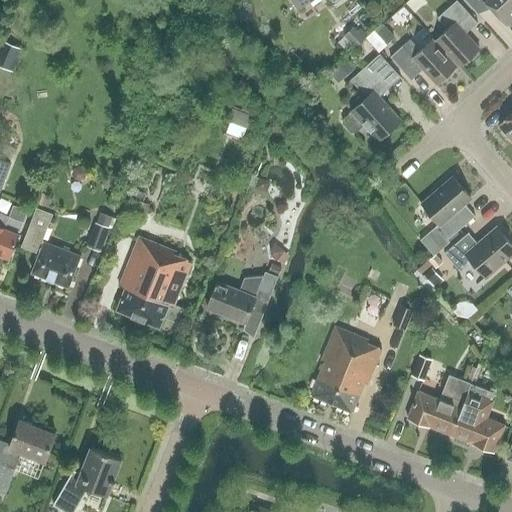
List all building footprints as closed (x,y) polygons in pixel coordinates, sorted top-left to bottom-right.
[(447,27),(435,38),(460,67),(480,49),(462,29),(473,19),(477,24),(478,23),(457,0),(437,16),(447,27)] [(511,20),(511,0),(465,0),(476,12),(479,14),(493,10),(506,25),(511,20)] [(368,36),(366,38),(379,52),(395,37),(383,23),(368,36)] [(353,27),(344,36),(356,48),(366,38),(368,36),(361,29),(360,30),(359,31),(358,31),(354,27),(353,27)] [(432,38),(420,48),(410,36),(390,54),(410,77),(422,67),(435,82),(455,65),(432,38)] [(18,50),(0,42),(0,68),(10,72),(18,50)] [(355,70),(346,59),(329,75),(338,86),(355,70)] [(344,118),(343,123),(351,132),(355,132),(363,124),(378,141),(401,120),(380,96),(389,88),(368,64),(351,80),(367,97),(351,111),(344,118)] [(233,108),(229,121),(230,122),(247,128),(251,129),(256,116),(252,114),(233,108)] [(511,113),(499,125),(511,139),(511,113)] [(0,194),(12,163),(0,158),(0,194)] [(73,173),(73,174),(73,175),(73,176),(74,177),(74,178),(75,178),(75,179),(76,179),(77,180),(78,180),(79,180),(80,180),(81,180),(82,180),(83,180),(83,179),(84,179),(85,178),(85,177),(86,177),(86,176),(86,175),(87,175),(87,174),(87,173),(87,172),(86,172),(86,171),(86,170),(85,169),(85,168),(84,168),(83,167),(82,167),(81,167),(80,166),(79,166),(78,167),(77,167),(76,167),(76,168),(75,168),(74,169),(74,170),(73,170),(73,171),(73,172),(73,173)] [(436,227),(421,239),(434,255),(436,254),(449,242),(450,242),(448,239),(475,216),(464,203),(471,198),(454,177),(422,204),(439,224),(436,227)] [(0,255),(9,259),(19,234),(23,223),(28,211),(14,205),(9,217),(4,215),(0,213),(0,255)] [(40,253),(32,273),(69,287),(81,256),(44,242),(42,241),(53,214),(37,208),(22,246),(40,253)] [(99,213),(96,222),(87,246),(101,251),(110,228),(113,218),(99,213)] [(486,278),(511,255),(511,245),(496,227),(478,243),(469,233),(444,253),(459,270),(471,260),(486,278)] [(177,323),(183,308),(175,305),(192,262),(175,255),(176,252),(139,237),(119,286),(126,289),(117,310),(160,327),(164,317),(177,323)] [(290,257),(275,244),(271,249),(272,257),(284,266),(290,257)] [(433,256),(429,260),(432,264),(436,269),(443,262),(437,255),(436,254),(434,255),(433,256)] [(444,281),(433,269),(425,276),(436,289),(444,281)] [(217,282),(207,307),(246,323),(252,309),(263,314),(278,277),(266,272),(264,277),(245,280),(240,291),(217,282)] [(413,314),(401,309),(393,329),(405,334),(413,314)] [(369,340),(361,337),(336,327),(321,361),(324,362),(311,395),(353,412),(359,398),(365,400),(371,386),(368,384),(382,349),(368,343),(369,340)] [(433,361),(420,356),(411,377),(424,382),(433,361)] [(473,367),(467,382),(471,384),(477,369),(473,367)] [(477,369),(471,384),(476,386),(482,370),(477,369)] [(418,391),(407,418),(451,435),(471,384),(467,382),(458,379),(449,403),(441,400),(418,391)] [(471,384),(451,435),(495,452),(505,425),(487,418),(494,400),(492,400),(495,393),(476,386),(471,384)] [(0,440),(0,491),(6,494),(22,453),(45,462),(56,434),(53,433),(54,430),(44,426),(43,429),(20,420),(11,445),(0,440)] [(121,459),(92,448),(82,474),(75,468),(54,503),(66,511),(74,511),(79,504),(88,488),(107,495),(121,459)] [(275,511),(249,503),(246,511),(275,511)]
